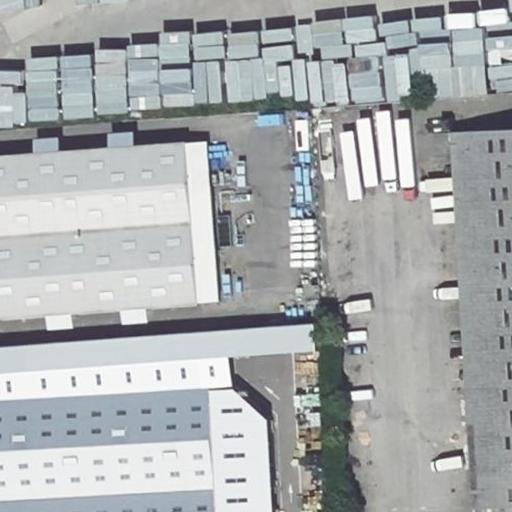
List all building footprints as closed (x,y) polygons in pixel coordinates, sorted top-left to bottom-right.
[(476,0),(412,0),(416,23),(478,14),(476,0)] [(365,104),(362,62),(312,66),(315,108),(365,104)] [(511,94),(511,63),(426,67),(428,98),(511,94)] [(148,76),(70,81),(73,123),(151,118),(148,76)] [(54,84),(19,86),(22,126),(56,123),(54,84)] [(511,505),(511,128),(476,130),(497,506),(511,505)] [(476,130),(454,132),(475,507),(497,506),(476,130)] [(0,315),(220,300),(209,141),(0,155),(0,315)] [(318,322),(29,344),(31,370),(320,348),(318,322)] [(0,400),(213,388),(212,379),(0,390),(0,400)] [(219,511),(213,388),(0,400),(0,511),(219,511)]
